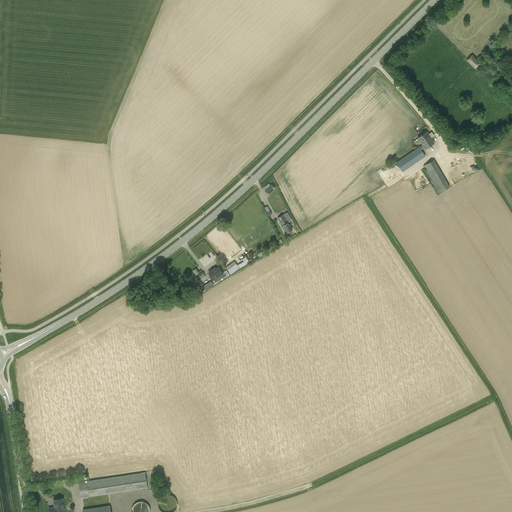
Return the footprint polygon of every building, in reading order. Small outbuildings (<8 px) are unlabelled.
[(481,63),(472,54),(466,61),(474,69),(481,63)] [(417,138),(422,145),(418,147),(396,163),(402,172),(425,156),(421,151),(424,148),(425,149),(434,143),(426,132),(417,138)] [(423,166),(439,193),(450,187),(449,187),(434,160),(423,166)] [(275,188),(271,184),(264,190),(268,195),(275,188)] [(278,218),(282,226),(281,226),(283,230),(284,229),(286,233),(292,229),(289,222),(292,221),(288,213),(278,218)] [(239,268),(234,261),(225,268),(230,274),(239,268)] [(212,280),(213,280),(215,283),(229,274),(226,270),(222,273),(219,267),(216,269),(215,268),(210,271),(211,272),(208,273),(212,280)] [(145,472),(78,482),(81,498),(147,488),(145,472)] [(54,500),(55,507),(49,508),(49,511),(65,511),(63,498),(54,500)]
